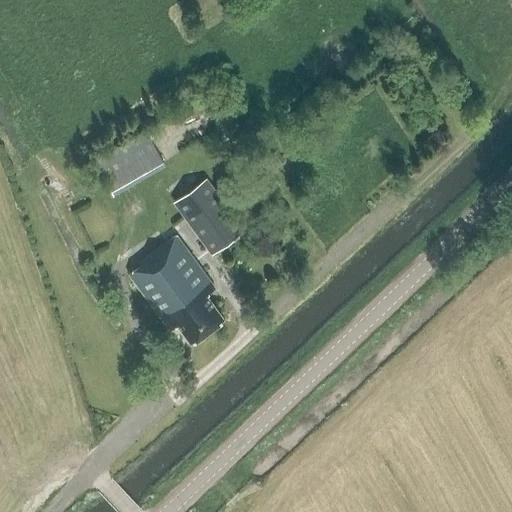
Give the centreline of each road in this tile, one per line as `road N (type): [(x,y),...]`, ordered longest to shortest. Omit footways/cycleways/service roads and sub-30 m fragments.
road 1 (tertiary): [(174,511),(511,179)]
road 2 (track): [(54,511),(107,448),(240,341),(246,322),(212,262)]
road 3 (track): [(246,322),(273,307),(484,118)]
